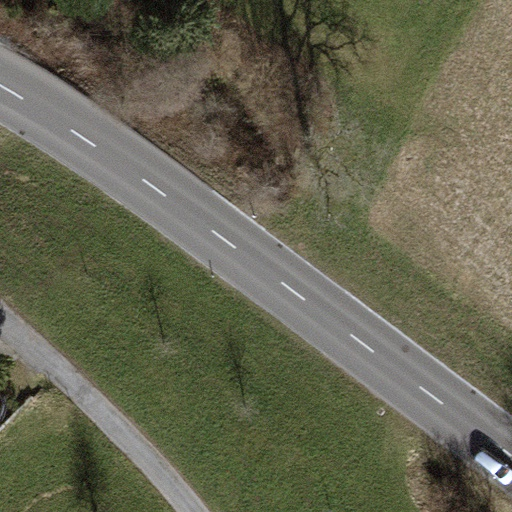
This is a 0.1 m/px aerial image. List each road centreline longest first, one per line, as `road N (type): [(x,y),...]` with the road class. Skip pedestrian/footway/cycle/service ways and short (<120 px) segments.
road 1 (secondary): [(0,92),(50,120),(511,466)]
road 2 (track): [(0,320),(46,357),(192,511)]
